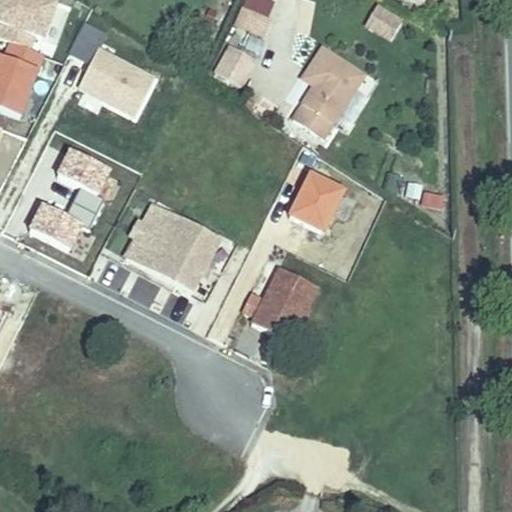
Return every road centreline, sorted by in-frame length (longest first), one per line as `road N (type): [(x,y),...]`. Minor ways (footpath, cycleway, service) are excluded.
road 1 (residential): [(26,0),(365,220),(405,279)]
road 2 (residential): [(405,279),(424,336),(408,393),(209,511)]
road 3 (residential): [(405,279),(454,278),(470,302),(471,511)]
